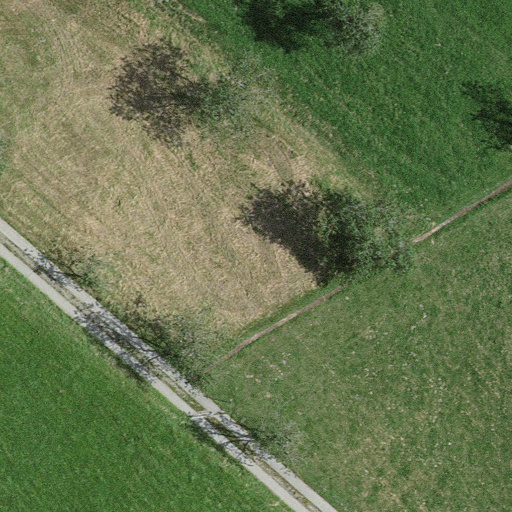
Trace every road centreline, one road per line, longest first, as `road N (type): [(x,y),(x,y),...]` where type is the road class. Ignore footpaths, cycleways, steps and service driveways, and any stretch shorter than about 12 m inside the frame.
road 1 (track): [(170,384),(0,237)]
road 2 (track): [(312,511),(170,384)]
